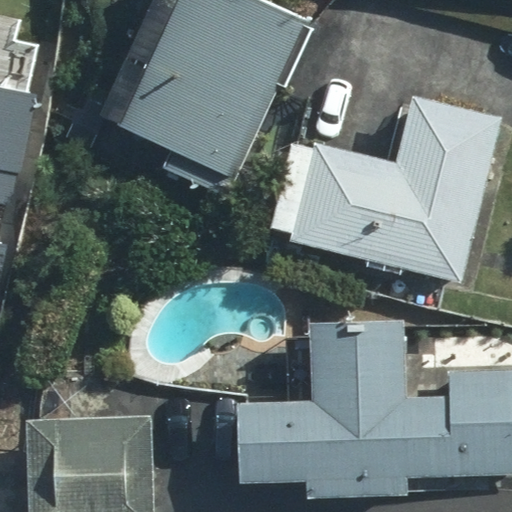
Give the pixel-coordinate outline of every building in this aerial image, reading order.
[(290,29),(225,0),(173,0),(111,137),(218,186),(290,29)] [(0,162),(24,167),(37,94),(0,86),(0,162)] [(284,244),(457,284),(494,123),(408,104),(393,172),(305,152),(284,244)] [(399,499),(398,482),(511,478),(511,380),(446,383),(446,407),(399,408),(396,330),(302,334),(305,413),(231,416),(234,488),(301,485),(302,503),(399,499)] [(37,511),(158,511),(157,407),(35,409),(37,511)]
